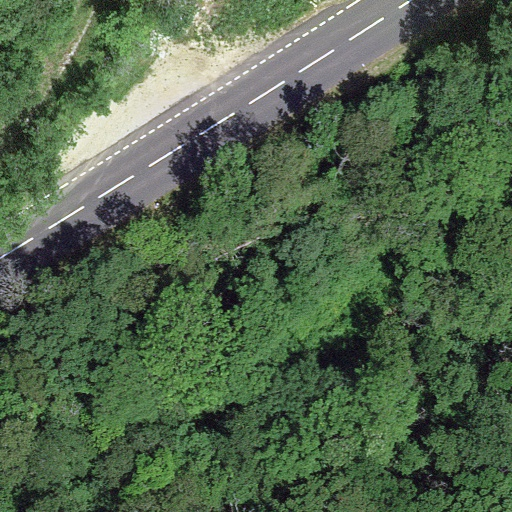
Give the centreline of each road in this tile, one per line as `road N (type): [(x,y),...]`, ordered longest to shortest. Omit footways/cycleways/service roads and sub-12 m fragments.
road 1 (tertiary): [(421,0),(177,158),(0,246)]
road 2 (track): [(0,167),(106,0)]
